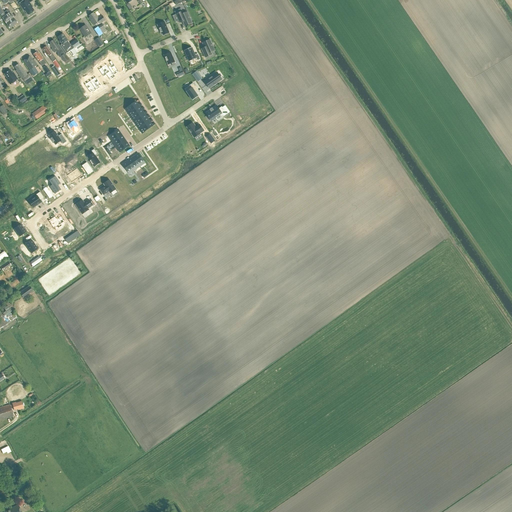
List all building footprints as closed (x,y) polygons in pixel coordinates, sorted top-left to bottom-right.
[(25,11),(28,16),(35,11),(32,7),(33,7),(30,3),(33,1),(32,0),(25,0),(19,4),(19,5),(19,4),(24,11),(25,11)] [(179,23),(183,22),(185,27),(192,23),(187,12),(184,14),(183,12),(176,15),(179,23)] [(10,29),(18,23),(10,13),(3,18),(10,28),(10,29)] [(89,18),(94,26),(99,22),(100,24),(106,20),(102,15),(99,18),(95,13),(94,14),(93,13),(89,16),(90,17),(89,18)] [(165,22),(157,25),(161,35),(162,34),(163,36),(169,33),(165,22)] [(88,37),(90,39),(93,37),(91,35),(92,34),(86,25),(80,29),(86,38),(88,37)] [(61,46),(67,54),(80,44),(77,40),(70,45),(68,41),(63,34),(58,37),(60,41),(62,45),(61,46)] [(99,37),(95,40),(99,47),(103,44),(99,37)] [(50,45),(53,49),(52,49),(54,53),(57,51),(59,53),(62,51),(58,45),(57,45),(54,40),(50,43),(51,44),(50,45)] [(201,49),(205,58),(212,55),(211,53),(215,51),(210,40),(202,43),(204,48),(201,49)] [(49,56),(51,58),(50,58),(52,61),(55,59),(46,47),(43,49),(45,53),(44,54),(47,58),(49,56)] [(192,48),(184,51),(189,61),(196,58),(197,61),(200,59),(198,54),(195,55),(192,48)] [(63,51),(59,54),(58,55),(60,58),(61,57),(65,63),(69,60),(65,54),(64,54),(63,51)] [(38,54),(37,52),(34,55),(39,62),(41,61),(43,63),(45,62),(39,53),(38,54)] [(171,53),(164,56),(168,65),(171,64),(172,66),(175,65),(174,62),(175,62),(171,53)] [(30,56),(24,61),(30,70),(31,70),(32,71),(31,72),(32,74),(34,76),(38,73),(37,71),(34,67),(37,65),(34,60),(33,60),(30,56)] [(111,65),(109,67),(114,75),(119,72),(112,61),(109,62),(111,65)] [(29,74),(27,75),(23,68),(22,69),(19,64),(15,67),(17,70),(17,71),(22,79),(23,78),(25,82),(31,77),(29,74)] [(115,77),(114,75),(109,67),(107,64),(99,70),(104,77),(107,75),(110,80),(115,77)] [(52,67),(58,76),(61,74),(55,65),(52,67)] [(51,71),(47,66),(42,70),(47,78),(52,74),(50,72),(51,71)] [(7,80),(11,85),(18,79),(14,73),(13,74),(10,70),(5,74),(8,79),(7,80)] [(196,72),(192,74),(198,82),(201,79),(196,72)] [(215,74),(205,81),(209,88),(220,81),(215,74)] [(96,77),(90,81),(96,90),(100,88),(99,87),(101,85),(96,77)] [(96,90),(90,81),(85,85),(91,93),(93,91),(93,92),(96,90)] [(193,83),(185,89),(192,100),(198,96),(194,91),(197,89),(193,83)] [(83,99),(79,93),(82,92),(78,86),(75,88),(77,91),(71,95),(77,103),(83,99)] [(136,102),(125,109),(128,113),(139,106),(139,107),(142,105),(141,103),(138,105),(136,102)] [(32,114),(36,120),(49,111),(45,105),(32,114)] [(3,106),(0,108),(0,110),(4,116),(8,113),(3,106)] [(139,106),(128,113),(131,117),(141,110),(142,111),(145,109),(144,107),(141,109),(139,107),(139,106)] [(206,113),(211,121),(222,114),(224,116),(227,114),(222,107),(219,109),(217,106),(206,113)] [(141,110),(131,117),(134,121),(144,114),(145,115),(147,113),(146,111),(144,113),(142,111),(141,110)] [(52,112),(37,121),(41,128),(56,119),(52,112)] [(144,114),(134,121),(136,125),(147,118),(148,119),(150,117),(149,115),(146,117),(145,115),(144,114)] [(147,118),(136,125),(139,129),(150,122),(150,123),(153,121),(152,119),(149,121),(148,119),(147,118)] [(74,120),(68,124),(72,129),(73,130),(70,135),(73,137),(76,133),(79,131),(77,125),(74,120)] [(150,122),(139,129),(142,134),(153,126),(156,124),(154,123),(152,125),(150,123),(150,122)] [(191,122),(186,126),(193,137),(199,133),(199,132),(203,130),(199,124),(195,127),(191,122)] [(118,130),(109,137),(113,142),(122,135),(118,130)] [(53,142),(56,145),(61,141),(63,144),(67,142),(61,134),(58,136),(56,133),(54,134),(53,133),(49,136),(51,139),(53,142)] [(210,134),(206,137),(211,144),(215,141),(210,134)] [(122,135),(113,142),(116,147),(126,141),(122,135)] [(126,141),(116,147),(120,153),(129,146),(126,141)] [(39,146),(29,152),(34,159),(44,152),(39,146)] [(93,153),(88,157),(94,167),(100,163),(95,156),(98,154),(94,149),(91,151),(93,153)] [(139,153),(133,157),(140,167),(145,163),(139,153)] [(22,159),(8,168),(13,175),(26,166),(27,167),(31,164),(26,157),(22,160),(22,159)] [(133,157),(128,161),(135,170),(140,167),(133,157)] [(128,161),(123,164),(129,174),(135,170),(128,161)] [(67,175),(67,176),(72,182),(71,182),(72,183),(72,182),(81,176),(82,176),(81,175),(77,169),(76,169),(77,169),(67,175)] [(56,176),(49,181),(52,185),(50,187),(55,194),(61,190),(58,185),(61,184),(56,176)] [(105,186),(100,190),(104,195),(109,191),(110,193),(116,189),(109,180),(104,184),(105,186)] [(37,196),(29,201),(33,208),(42,202),(41,200),(44,198),(40,192),(36,195),(37,196)] [(107,198),(101,202),(107,211),(113,207),(107,198)] [(82,200),(75,205),(82,215),(89,210),(88,208),(93,205),(89,200),(85,203),(82,200)] [(62,226),(61,224),(65,221),(62,216),(57,219),(55,216),(49,221),(55,230),(62,226)] [(20,224),(14,229),(19,237),(26,232),(20,224)] [(78,231),(69,237),(72,241),(81,235),(78,231)] [(32,240),(25,245),(31,253),(37,249),(32,240)] [(10,265),(6,260),(0,264),(0,267),(2,270),(10,265)] [(22,297),(32,290),(29,286),(19,293),(22,297)] [(13,404),(12,405),(12,407),(13,406),(14,409),(18,408),(17,406),(18,406),(19,408),(23,407),(21,401),(13,404)] [(0,420),(14,417),(10,405),(0,407),(0,420)]
